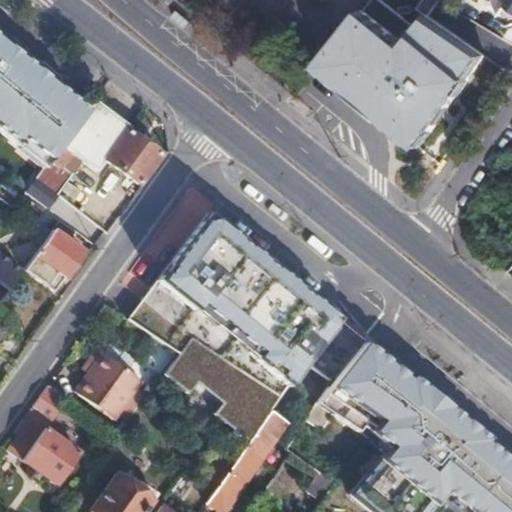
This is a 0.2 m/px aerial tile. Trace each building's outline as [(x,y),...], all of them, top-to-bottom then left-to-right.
[(511,0),(503,0),(502,1),(511,8),(502,20),(511,27),(511,0)] [(365,10),(320,69),(420,145),(438,121),(486,58),(429,14),(407,43),(365,10)] [(85,110),(0,42),(0,130),(20,147),(24,141),(48,160),(61,144),(85,110)] [(61,144),(72,153),(94,169),(103,158),(125,129),(127,126),(92,100),(85,110),(61,144)] [(125,129),(103,158),(136,182),(156,153),(125,129)] [(48,160),(35,178),(56,194),(70,175),(60,169),(72,153),(61,144),(48,160)] [(35,178),(25,191),(47,207),(57,195),(56,194),(35,178)] [(60,220),(23,269),(52,290),(54,289),(81,250),(67,239),(73,230),(60,220)] [(195,224),(140,299),(192,334),(177,354),(164,373),(191,395),(199,385),(223,404),(215,415),(247,441),(255,430),(303,362),(311,368),(329,382),(362,344),(364,341),(335,317),(218,220),(195,224)] [(0,300),(23,269),(0,251),(0,300)] [(485,440),(407,376),(405,379),(362,344),(329,382),(315,403),(355,429),(358,424),(385,446),(347,493),(369,511),(421,511),(439,490),(465,511),(511,511),(511,466),(482,443),(485,440)] [(142,381),(102,353),(100,356),(88,373),(74,392),(114,420),(142,381)] [(83,369),(88,373),(100,356),(95,353),(83,369)] [(45,390),(25,419),(43,432),(23,460),(56,485),(77,452),(45,427),(63,403),(45,390)] [(217,485),(204,504),(215,511),(220,511),(268,443),(290,414),(277,405),(258,432),(255,430),(247,441),(233,462),(217,485)] [(233,462),(222,454),(206,477),(217,485),(233,462)] [(332,481),(328,478),(319,472),(306,489),(320,499),(332,481)] [(142,511),(154,495),(139,484),(134,490),(116,477),(110,485),(109,485),(93,507),(94,508),(91,511),(142,511)] [(161,504),(159,506),(166,511),(175,511),(162,502),(161,504)]
